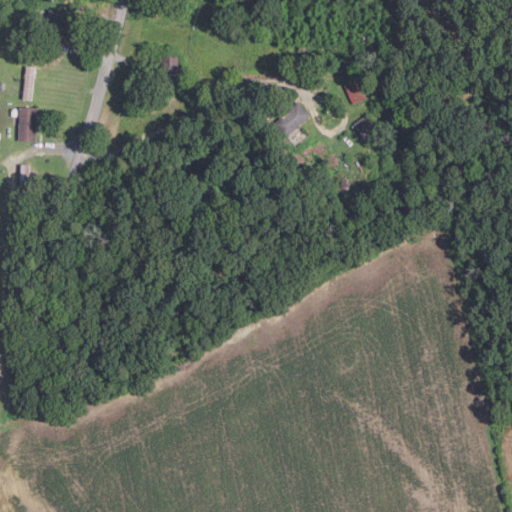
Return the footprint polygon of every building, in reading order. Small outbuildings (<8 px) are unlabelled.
[(293,19),(283,18),(286,2),(296,4),(293,19)] [(58,37),(42,32),(48,8),(65,13),(58,37)] [(306,56),(302,56),(302,53),(300,53),(301,44),(309,44),(309,53),(306,53),(306,56)] [(162,80),(162,72),(159,73),(159,64),(162,64),(161,56),(178,55),(178,80),(162,80)] [(398,70),(383,70),(383,56),(398,56),(398,70)] [(32,99),(23,98),(27,66),(35,67),(32,99)] [(354,103),(344,83),(358,77),(368,97),(354,103)] [(129,102),(128,95),(162,88),(164,95),(129,102)] [(285,137),(272,123),(297,101),(310,115),(285,137)] [(35,141),(18,140),(19,106),(36,107),(35,141)] [(367,142),(354,122),(366,114),(380,133),(367,142)] [(27,203),(18,202),(20,163),(29,164),(27,203)]
